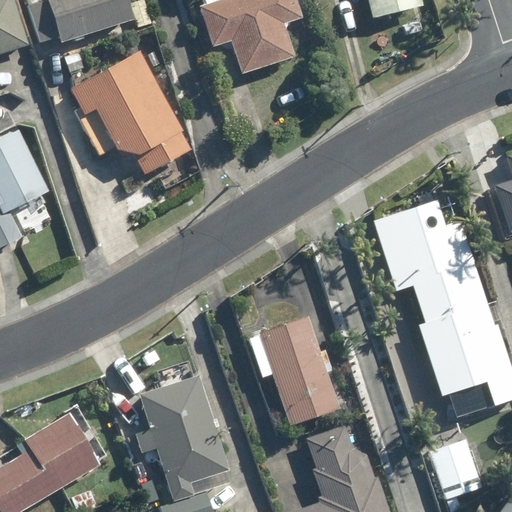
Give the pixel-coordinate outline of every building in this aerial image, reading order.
[(0,0),(0,54),(25,46),(9,0),(0,0)] [(25,0),(41,46),(58,41),(61,49),(134,25),(125,0),(25,0)] [(283,26),(302,20),(295,0),(202,0),(205,8),(200,9),(212,48),(231,42),(242,76),(294,59),(283,26)] [(365,0),(372,24),(422,11),(419,0),(365,0)] [(144,3),(132,7),(139,30),(152,26),(144,3)] [(77,55),(63,61),(70,76),(83,70),(77,55)] [(80,112),(75,115),(101,160),(115,152),(117,155),(135,160),(146,180),(191,155),(180,136),(182,135),(138,57),(71,94),(80,112)] [(0,251),(21,240),(9,216),(49,196),(17,135),(0,143),(0,251)] [(511,180),(498,185),(511,230),(511,153),(509,155),(511,164),(511,180)] [(511,385),(485,303),(474,306),(461,265),(473,261),(460,222),(384,247),(398,289),(413,284),(426,324),(419,326),(441,390),(485,375),(493,400),(511,394),(511,385)] [(307,318),(259,334),(289,424),(338,407),(326,372),(331,370),(324,350),(319,352),(307,318)] [(139,395),(151,429),(136,434),(142,452),(156,448),(173,501),(228,482),(225,471),(228,470),(197,376),(139,395)] [(0,468),(0,511),(19,511),(100,464),(69,413),(24,439),(30,451),(0,468)] [(311,470),(322,502),(293,511),(389,511),(377,476),(374,477),(367,457),(352,450),(343,426),(305,439),(315,468),(311,470)] [(465,439),(429,451),(445,499),(481,486),(465,439)] [(91,491),(74,499),(81,511),(97,504),(91,491)] [(212,511),(206,492),(159,508),(160,511),(212,511)] [(446,500),(449,511),(460,509),(456,497),(446,500)] [(511,511),(511,497),(501,511),(511,511)]
